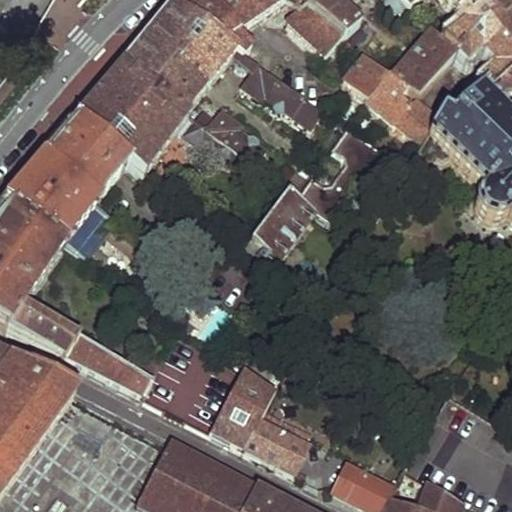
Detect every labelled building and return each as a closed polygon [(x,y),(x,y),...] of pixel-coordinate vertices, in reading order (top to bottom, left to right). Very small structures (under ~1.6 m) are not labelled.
[(183,0),(165,13),(236,62),(246,54),(236,43),(277,4),(289,14),(278,24),(318,62),(326,52),(339,62),(347,52),(338,45),(283,2),(282,0),(183,0)] [(282,0),(283,2),(338,45),(350,31),(335,14),(311,0),(379,0),(381,2),(381,8),(390,17),(396,17),(401,12),(389,1),(389,0),(282,0)] [(477,0),(389,0),(389,1),(401,12),(406,17),(410,13),(407,10),(418,0),(434,0),(452,21),(477,0)] [(508,15),(497,0),(477,0),(452,21),(461,30),(443,46),(439,41),(434,46),(448,60),(508,15)] [(140,42),(116,69),(179,119),(226,63),(233,68),(231,71),(238,77),(241,74),(245,78),(236,89),(257,105),(260,102),(270,109),(269,111),(269,114),(270,117),(272,118),(274,119),(277,118),(279,117),(280,115),(307,135),(319,118),(236,62),(165,13),(140,42)] [(511,74),(511,20),(508,15),(448,60),(458,71),(476,58),(489,72),(472,86),(476,92),(477,91),(484,98),(511,74)] [(425,37),(382,80),(410,102),(448,60),(434,46),(425,37)] [(382,80),(357,59),(340,83),(362,100),(360,102),(390,127),(392,125),(420,147),(436,120),(410,102),(382,80)] [(93,95),(68,124),(123,169),(139,181),(172,133),(180,137),(178,140),(195,153),(207,139),(190,127),(179,119),(116,69),(93,95)] [(388,201),(392,204),(397,203),(405,196),(412,202),(434,178),(421,166),(428,161),(432,165),(433,166),(438,168),(446,165),(477,196),(473,202),(471,208),(472,213),(473,218),(476,222),(480,226),(486,229),(490,229),(495,229),(501,227),(505,223),(511,229),(511,133),(490,113),(494,109),(509,109),(511,105),(511,74),(484,98),(477,91),(476,92),(444,126),(436,120),(420,147),(388,199),(388,201)] [(201,113),(190,127),(207,139),(212,143),(237,161),(257,176),(267,162),(260,158),(262,155),(252,148),(254,146),(254,143),(252,141),(251,140),(248,140),(246,141),(245,142),(234,134),(237,130),(216,115),(211,121),(201,113)] [(50,144),(31,166),(92,209),(123,169),(68,124),(50,144)] [(307,187),(292,204),(310,218),(326,230),(378,158),(344,135),(328,157),(338,162),(339,172),(324,192),(315,193),(307,187)] [(237,161),(212,143),(204,152),(205,159),(221,172),(228,172),(237,161)] [(19,180),(0,202),(0,211),(59,252),(94,210),(92,209),(31,166),(19,180)] [(238,255),(266,276),(275,263),(276,264),(302,231),(300,230),(310,218),(292,204),(283,197),(238,255)] [(152,391),(17,312),(59,252),(0,211),(0,335),(143,407),(152,391)] [(0,500),(73,401),(0,366),(0,500)] [(240,457),(256,426),(271,401),(239,379),(207,440),(225,449),(240,457)] [(511,511),(511,437),(451,394),(399,478),(455,511),(511,511)] [(240,457),(290,481),(305,451),(256,426),(240,457)] [(283,511),(167,450),(134,511),(283,511)] [(344,471),(329,501),(351,511),(382,511),(391,495),(344,471)] [(455,511),(399,478),(394,487),(391,495),(382,511),(455,511)]
